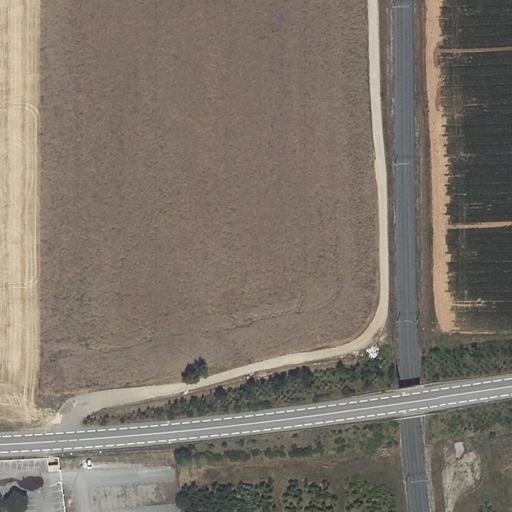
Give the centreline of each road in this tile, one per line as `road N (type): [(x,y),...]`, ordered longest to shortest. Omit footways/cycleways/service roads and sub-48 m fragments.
road 1 (track): [(375,0),(382,319),(373,337),(356,349),(94,400),(71,414),(64,441)]
road 2 (secondary): [(511,386),(208,428),(0,443)]
